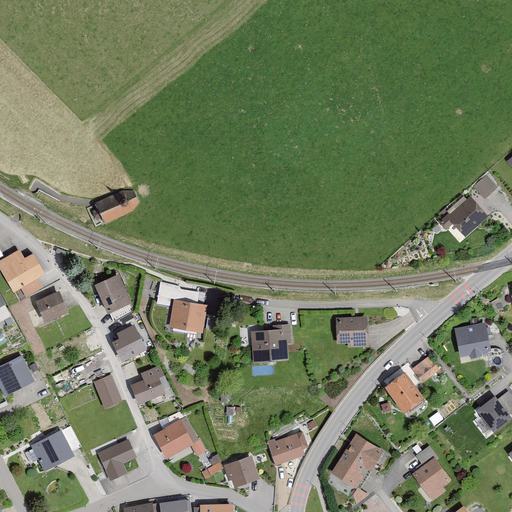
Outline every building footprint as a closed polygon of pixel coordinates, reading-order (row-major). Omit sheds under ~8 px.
[(488,175),(474,188),(484,199),(498,187),(488,175)] [(133,192),(125,190),(94,203),(104,227),(134,211),(138,202),(133,192)] [(473,197),(443,223),(460,242),(490,216),(473,197)] [(20,248),(0,258),(0,270),(12,293),(18,290),(22,298),(41,287),(36,278),(45,274),(33,251),(24,256),(20,248)] [(120,272),(94,284),(107,313),(133,301),(120,272)] [(169,303),(170,296),(178,296),(179,283),(158,281),(156,301),(169,303)] [(60,292),(35,302),(43,320),(68,310),(60,292)] [(206,304),(172,298),(167,328),(201,334),(206,304)] [(366,316),(335,317),(336,343),(344,342),(345,349),(367,348),(366,316)] [(276,330),(251,333),(254,361),(288,357),(286,343),(294,342),(292,322),(275,324),(276,330)] [(487,322),(456,326),(460,355),(491,350),(487,322)] [(146,349),(134,324),(117,333),(119,339),(113,342),(122,362),(146,349)] [(21,354),(0,363),(0,385),(4,395),(33,382),(21,354)] [(425,359),(409,369),(416,379),(431,369),(425,359)] [(143,381),(133,385),(140,402),(173,391),(163,364),(140,373),(143,381)] [(404,372),(383,387),(401,413),(422,398),(404,372)] [(112,374),(94,381),(104,408),(122,401),(112,374)] [(492,431),(506,419),(492,400),(477,412),(492,431)] [(181,420),(153,433),(166,459),(194,445),(181,420)] [(71,425),(31,446),(43,468),(83,448),(71,425)] [(302,432),(266,444),(274,466),(303,455),(301,449),(307,447),(302,432)] [(385,451),(356,433),(332,474),(356,488),(367,471),(372,472),(385,451)] [(130,440),(97,454),(109,481),(129,472),(125,463),(137,457),(130,440)] [(416,453),(421,461),(435,451),(430,443),(416,453)] [(251,456),(224,464),(231,489),(259,481),(251,456)] [(436,456),(412,472),(432,501),(446,492),(443,488),(453,481),(436,456)] [(188,511),(187,497),(159,500),(160,511),(188,511)] [(152,511),(152,502),(122,504),(122,511),(152,511)]
